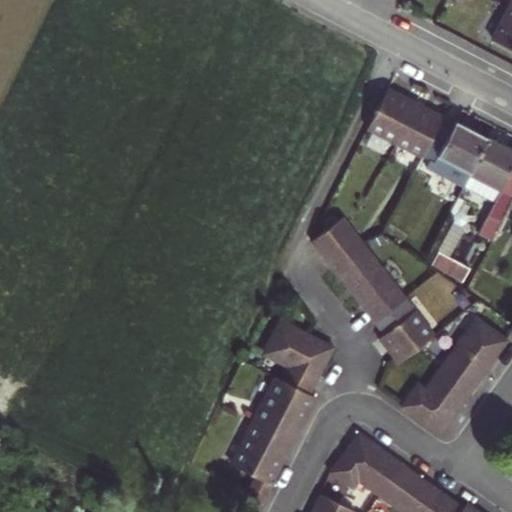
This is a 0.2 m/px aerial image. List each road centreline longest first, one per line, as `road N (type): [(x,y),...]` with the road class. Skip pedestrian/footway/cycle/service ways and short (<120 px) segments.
road 1 (residential): [(460,466),(445,467),(368,413),(344,412),(330,421),(286,511)]
road 2 (residential): [(511,100),(323,0)]
